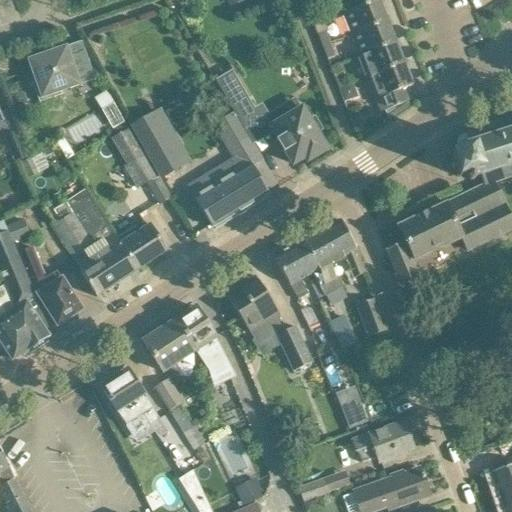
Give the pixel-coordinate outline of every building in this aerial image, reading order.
[(376,0),(342,13),(350,35),(387,21),(378,0),(376,0)] [(395,42),(387,21),(350,35),(359,56),(395,42)] [(322,46),(329,43),(325,31),(317,34),(322,46)] [(359,56),(367,78),(403,64),(395,42),(359,56)] [(329,43),(322,46),(327,60),(335,57),(329,43)] [(66,47),(63,48),(27,61),(34,79),(31,80),(39,103),(62,95),(61,92),(79,86),(66,47)] [(412,86),(403,64),(367,78),(376,100),(379,99),(388,120),(410,105),(403,89),(412,86)] [(333,76),(338,89),(346,86),(341,73),(333,76)] [(238,81),(221,91),(223,94),(234,112),(244,130),(244,131),(261,121),(254,109),(238,81)] [(353,86),(339,91),(345,104),(351,102),(355,93),(353,86)] [(106,92),(95,98),(107,118),(117,112),(106,92)] [(511,92),(511,93),(511,94),(511,117),(467,132),(468,135),(465,134),(463,135),(461,135),(459,137),(457,139),(456,140),(456,143),(456,146),(456,148),(457,150),(458,151),(459,152),(452,154),(452,155),(450,156),(457,177),(459,177),(466,175),(466,176),(466,177),(466,178),(467,179),(469,180),(470,181),(471,181),(473,181),(474,180),(475,179),(476,178),(481,176),(484,186),(493,184),(511,178),(511,92)] [(268,114),(264,116),(271,127),(274,133),(278,139),(275,141),(283,154),(285,152),(293,165),(305,157),(307,162),(326,150),(316,134),(322,130),(314,117),(309,121),(302,109),(295,98),(268,114)] [(234,112),(211,125),(222,143),(244,130),(234,112)] [(162,178),(182,166),(151,113),(130,125),(162,178)] [(15,129),(3,134),(14,162),(26,158),(15,129)] [(121,162),(137,189),(146,183),(157,176),(146,156),(144,157),(129,131),(112,141),(123,161),(121,162)] [(31,159),(20,165),(27,180),(38,174),(37,173),(31,159)] [(232,160),(187,187),(194,199),(210,226),(212,228),(268,194),(268,192),(252,167),(251,165),(239,173),(232,160)] [(159,205),(170,198),(157,176),(146,183),(159,205)] [(385,251),(401,287),(420,279),(413,262),(462,239),(468,252),(511,231),(511,223),(493,184),(484,186),(398,227),(405,242),(385,251)] [(63,220),(52,227),(63,245),(73,261),(80,272),(79,272),(96,298),(137,271),(120,245),(117,239),(92,201),(84,189),(64,202),(72,214),(63,220)] [(24,221),(6,229),(7,232),(12,243),(30,235),(24,221)] [(288,249),(306,277),(312,274),(324,295),(342,285),(338,277),(349,271),(352,280),(365,273),(356,250),(340,221),(288,249)] [(144,222),(117,239),(120,245),(137,271),(138,270),(166,251),(149,226),(147,227),(144,222)] [(0,342),(12,361),(48,337),(50,335),(34,298),(17,254),(12,243),(7,232),(0,234),(0,274),(2,280),(0,281),(0,342)] [(29,249),(17,254),(34,298),(38,296),(57,326),(81,310),(56,272),(43,281),(29,249)] [(301,280),(306,277),(288,249),(284,251),(273,258),(298,300),(309,294),(301,280)] [(228,294),(226,296),(249,333),(250,332),(247,327),(258,320),(262,325),(279,314),(258,282),(247,289),(244,284),(242,286),(237,283),(227,290),(228,294)] [(387,331),(375,299),(357,306),(369,338),(387,331)] [(310,333),(330,324),(329,323),(319,302),(300,311),(310,333)] [(235,378),(215,337),(196,308),(175,321),(195,351),(207,369),(213,389),(235,378)] [(330,324),(336,337),(341,348),(354,341),(342,316),(329,323),(330,324)] [(162,372),(195,351),(175,321),(143,343),(162,372)] [(295,326),(275,335),(292,372),(312,363),(295,326)] [(158,418),(144,397),(128,371),(101,388),(117,414),(118,413),(126,426),(143,416),(165,452),(150,461),(156,470),(174,459),(180,469),(192,462),(181,446),(167,413),(158,418)] [(153,387),(188,442),(194,451),(204,445),(178,405),(183,402),(168,378),(153,387)] [(379,462),(413,450),(403,424),(353,442),(361,464),(377,458),(379,462)] [(14,479),(9,468),(0,452),(0,476),(5,484),(14,479)] [(511,511),(511,465),(490,473),(504,511),(511,511)] [(421,475),(419,469),(354,493),(360,511),(370,511),(387,506),(389,510),(429,496),(423,479),(424,479),(423,475),(421,475)] [(211,511),(193,471),(178,480),(198,511),(211,511)] [(344,471),(298,488),(303,503),(350,486),(344,471)] [(30,511),(14,479),(5,484),(0,487),(0,491),(10,511),(30,511)] [(258,480),(236,485),(241,504),(262,499),(258,480)] [(263,511),(260,501),(233,511),(263,511)]
